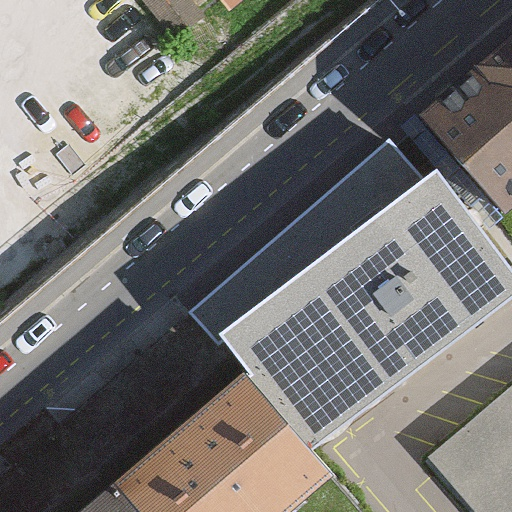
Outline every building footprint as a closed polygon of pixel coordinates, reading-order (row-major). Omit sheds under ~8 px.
[(203,11),(194,0),(145,0),(171,34),(203,11)] [(499,210),(511,199),(511,37),(419,115),(499,210)] [(198,305),(225,340),(422,185),(387,142),(198,305)] [(422,185),(225,340),(251,372),(313,447),(511,293),(511,270),(438,172),(422,185)] [(198,305),(0,475),(0,511),(80,511),(127,474),(251,372),(225,340),(198,305)] [(251,372),(127,474),(158,511),(280,511),(332,470),(313,447),(251,372)] [(511,511),(511,376),(429,447),(483,511),(511,511)] [(158,511),(127,474),(80,511),(158,511)]
